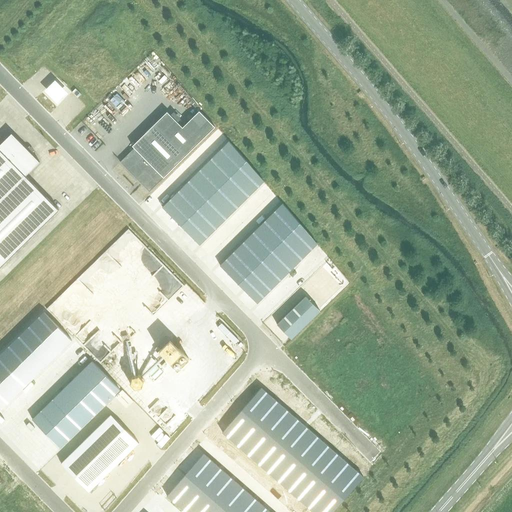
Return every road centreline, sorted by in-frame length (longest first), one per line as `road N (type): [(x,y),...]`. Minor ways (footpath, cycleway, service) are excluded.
road 1 (unclassified): [(125,511),(254,363),(255,349),(243,322),(0,74)]
road 2 (secondary): [(511,290),(397,123),(293,0)]
